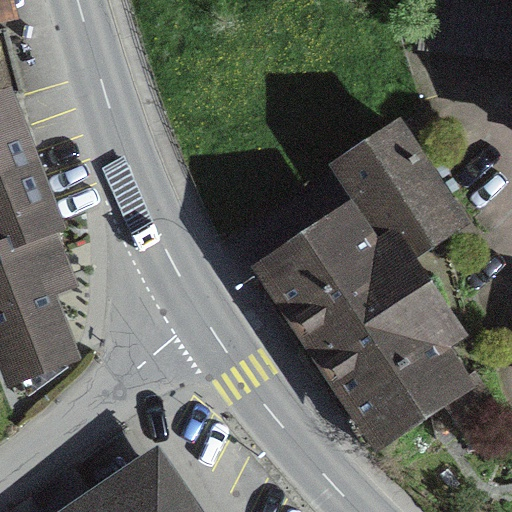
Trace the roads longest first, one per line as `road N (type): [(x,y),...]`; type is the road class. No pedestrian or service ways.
road 1 (secondary): [(204,321),(131,171),(78,0)]
road 2 (residential): [(204,321),(0,471)]
road 3 (secondary): [(360,511),(280,424),(204,321)]
